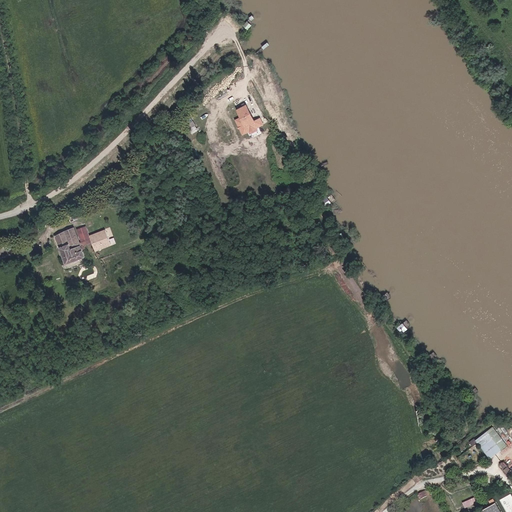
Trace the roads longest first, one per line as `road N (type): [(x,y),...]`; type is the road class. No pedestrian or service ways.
road 1 (track): [(220,31),(102,155),(37,202)]
road 2 (track): [(511,487),(493,466),(422,484),(384,511)]
